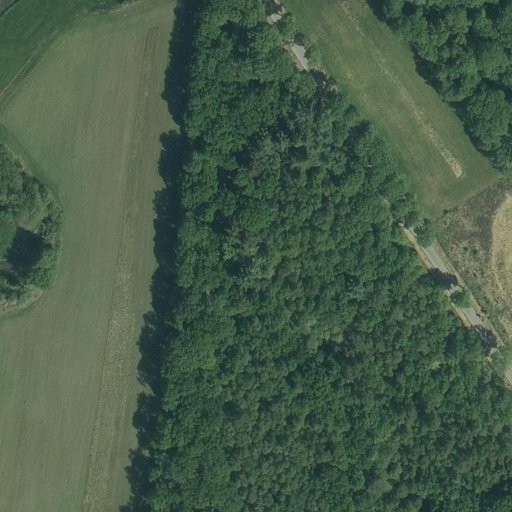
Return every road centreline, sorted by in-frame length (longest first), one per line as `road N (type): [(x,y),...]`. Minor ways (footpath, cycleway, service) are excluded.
road 1 (track): [(186,511),(216,419),(209,302),(239,0)]
road 2 (tertiary): [(511,379),(263,0)]
road 3 (track): [(355,511),(343,425),(327,391),(214,245)]
